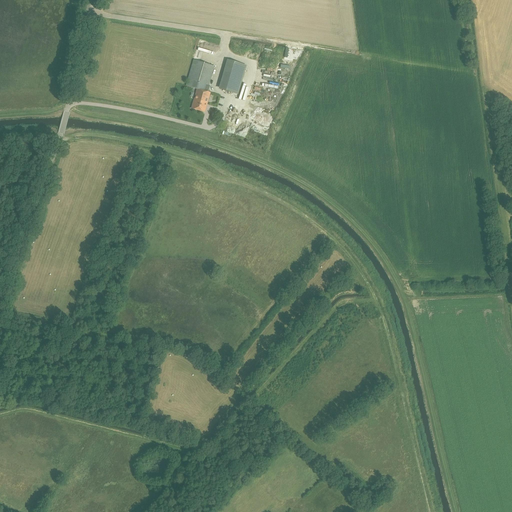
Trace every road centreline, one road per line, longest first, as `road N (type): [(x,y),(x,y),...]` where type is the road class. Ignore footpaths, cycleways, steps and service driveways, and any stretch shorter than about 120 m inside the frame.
road 1 (track): [(68,105),(242,155),(317,196),(358,230),(405,304),(457,511)]
road 2 (track): [(61,135),(137,147),(251,183),(347,251),(391,333),(432,511)]
road 3 (unclassified): [(0,303),(61,135),(89,0)]
road 4 (track): [(0,413),(39,410),(203,446),(249,400)]
road 5 (track): [(379,301),(338,303),(249,400)]
road 6 (track): [(202,165),(131,138),(61,135)]
